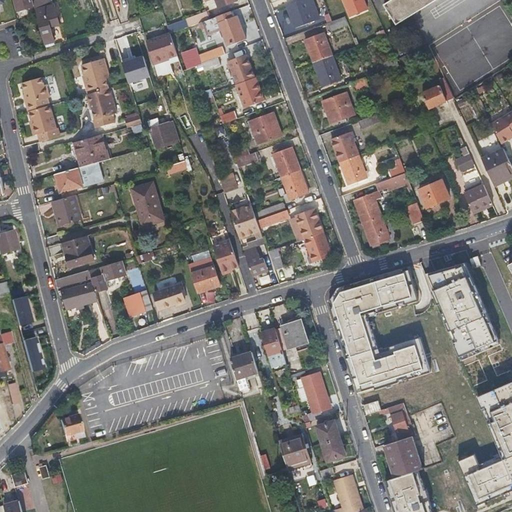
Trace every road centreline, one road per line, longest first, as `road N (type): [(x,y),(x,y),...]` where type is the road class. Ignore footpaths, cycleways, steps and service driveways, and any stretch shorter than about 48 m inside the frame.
road 1 (residential): [(359,270),(258,0)]
road 2 (residential): [(72,373),(114,348),(311,283)]
road 3 (residential): [(311,283),(384,511)]
road 4 (residential): [(72,373),(26,206)]
road 5 (residential): [(359,270),(511,222)]
road 6 (residential): [(26,206),(0,86)]
